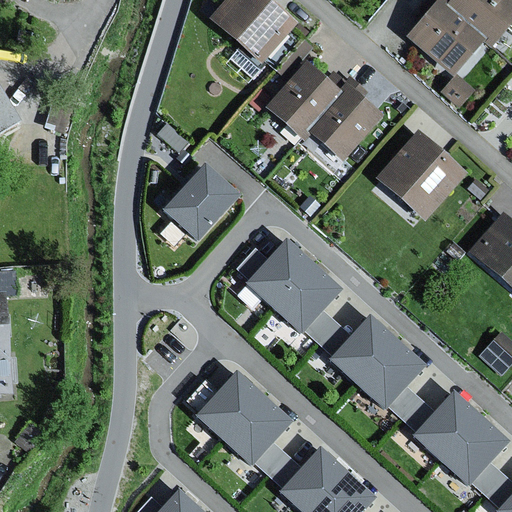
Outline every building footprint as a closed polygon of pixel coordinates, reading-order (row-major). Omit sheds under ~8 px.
[(266,0),(226,0),(208,22),(239,49),(260,67),(264,62),(275,72),(302,41),(291,31),(295,25),(266,0)] [(511,1),(510,0),(449,0),(444,7),(484,40),(491,47),(511,21),(511,1)] [(437,1),(404,39),(451,79),(484,40),(444,7),(437,1)] [(312,49),(302,41),(275,72),(285,80),(312,49)] [(260,67),(239,49),(229,60),(251,78),(260,67)] [(340,95),(304,65),(265,111),(300,141),(306,135),(340,95)] [(456,78),(442,95),(459,109),(473,92),(456,78)] [(340,95),(306,135),(339,164),(380,117),(347,88),(340,95)] [(0,93),(0,135),(18,125),(0,93)] [(55,96),(44,129),(64,136),(75,103),(55,96)] [(165,125),(155,136),(177,155),(186,145),(165,125)] [(417,134),(375,180),(423,223),(464,177),(417,134)] [(183,153),(176,162),(183,168),(190,159),(183,153)] [(237,199),(201,168),(159,213),(195,247),(237,199)] [(475,181),(467,190),(479,200),(487,191),(475,181)] [(308,198),(299,208),(311,219),(320,209),(308,198)] [(511,223),(503,215),(468,254),(511,293),(511,223)] [(270,312),(311,268),(284,243),(266,262),(258,272),(247,283),(243,287),(270,312)] [(453,245),(446,252),(457,262),(464,254),(453,245)] [(258,272),(266,262),(254,251),(235,271),(247,283),(258,272)] [(340,294),(311,268),(270,312),(299,338),(303,333),(313,323),(322,313),(340,294)] [(3,295),(0,294),(0,398),(10,398),(3,295)] [(313,323),(303,333),(331,359),(341,348),(350,338),(322,313),(313,323)] [(354,388),(395,343),(368,319),(350,338),(341,348),(331,359),(330,360),(327,363),(354,388)] [(511,344),(500,334),(479,358),(502,378),(511,366),(511,344)] [(423,369),(395,343),(354,388),(382,414),(387,409),(405,389),(423,369)] [(219,443),(261,399),(234,374),(215,395),(196,416),(193,419),(219,443)] [(196,416),(215,395),(203,383),(184,404),(196,416)] [(433,414),(405,389),(387,409),(414,435),(433,414)] [(437,464),(478,419),(451,395),(433,414),(432,415),(414,435),(413,436),(410,439),(437,464)] [(289,425),(261,399),(219,443),(248,470),(252,465),(271,444),(289,425)] [(507,446),(478,419),(437,464),(465,490),(470,485),(489,465),(507,446)] [(28,423),(12,443),(29,456),(45,435),(28,423)] [(271,444),(252,465),(280,491),(300,471),(271,444)] [(294,511),(311,511),(345,476),(318,451),(300,471),(299,472),(280,491),(280,493),(277,496),(294,511)] [(511,486),(489,465),(470,485),(498,511),(511,495),(511,486)] [(363,511),(373,502),(345,476),(311,511),(363,511)] [(158,511),(196,511),(187,503),(175,493),(160,510),(158,511)] [(511,511),(511,495),(498,511),(496,511),(511,511)] [(138,511),(158,511),(160,510),(150,500),(138,511)]
